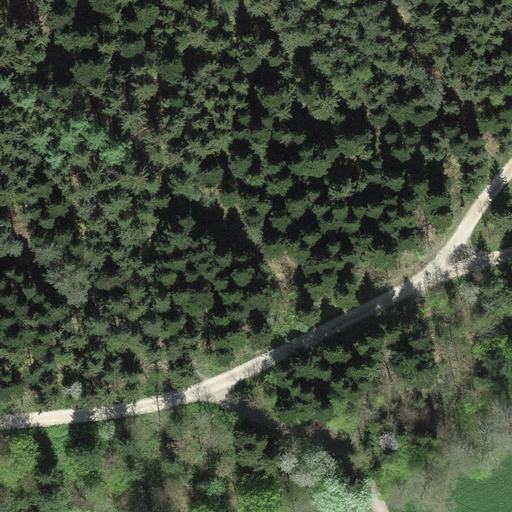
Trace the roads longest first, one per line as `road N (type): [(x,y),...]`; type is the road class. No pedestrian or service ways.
road 1 (track): [(0,421),(135,408),(205,389),(432,277),(511,253)]
road 2 (track): [(205,389),(362,466),(381,511)]
road 3 (track): [(432,277),(511,162)]
